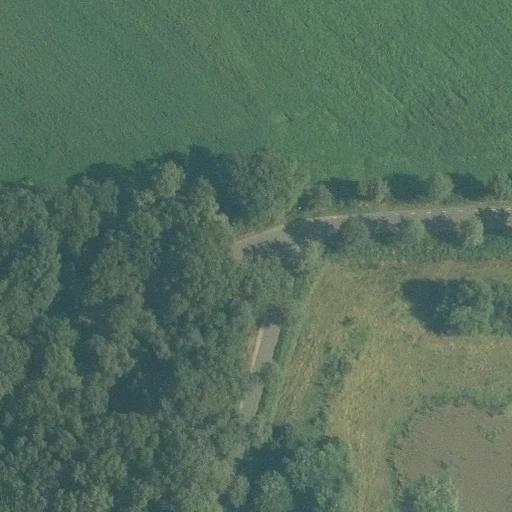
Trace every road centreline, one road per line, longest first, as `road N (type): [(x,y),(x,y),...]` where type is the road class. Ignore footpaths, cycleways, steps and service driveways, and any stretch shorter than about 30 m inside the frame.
road 1 (unclassified): [(0,361),(221,256),(284,236)]
road 2 (unclassified): [(219,511),(278,305),(284,236)]
road 3 (unclassified): [(284,236),(338,224),(511,216)]
